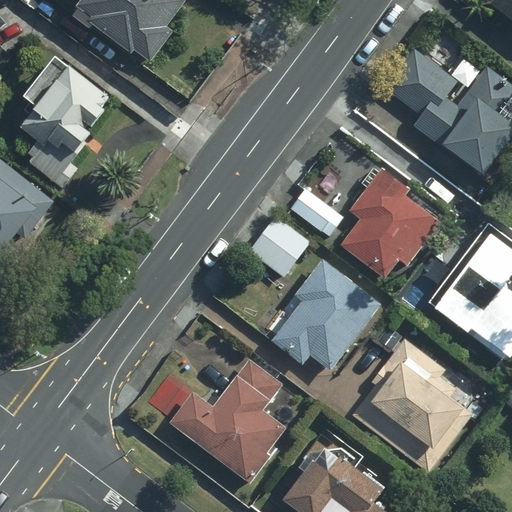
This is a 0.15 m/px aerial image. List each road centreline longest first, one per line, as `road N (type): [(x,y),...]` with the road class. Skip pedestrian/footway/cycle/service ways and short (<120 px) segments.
road 1 (secondary): [(365,0),(37,434)]
road 2 (residential): [(142,511),(37,434)]
